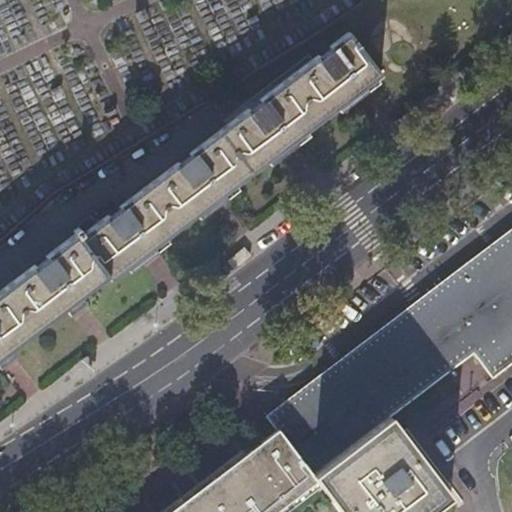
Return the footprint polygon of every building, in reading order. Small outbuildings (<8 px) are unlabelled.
[(0,288),(0,354),(2,352),(8,348),(65,305),(74,298),(81,293),(106,274),(110,278),(139,256),(147,249),(153,245),(207,204),(215,198),(221,192),(276,152),(288,143),(298,135),(346,99),(358,90),(366,84),(379,74),(347,32),(330,45),(331,47),(319,56),(317,54),(259,98),(260,101),(249,109),(247,107),(189,151),(190,154),(177,163),(176,161),(119,204),(120,207),(106,217),(105,215),(81,233),(76,227),(71,231),(73,234),(0,288)] [(453,368),(469,356),(436,301),(511,243),(511,225),(264,414),(276,430),(281,437),(286,433),(278,422),(325,386),(420,313),(453,368)] [(511,362),(511,243),(436,301),(469,356),(471,354),(490,379),(511,362)] [(386,418),(453,368),(420,313),(325,386),(278,422),(286,433),(281,437),(311,476),(317,472),(386,418)] [(429,511),(431,511),(448,498),(403,440),(386,418),(317,472),(328,486),(347,511),(429,511)] [(276,511),(315,482),(311,476),(281,437),(276,430),(167,511),(276,511)]
